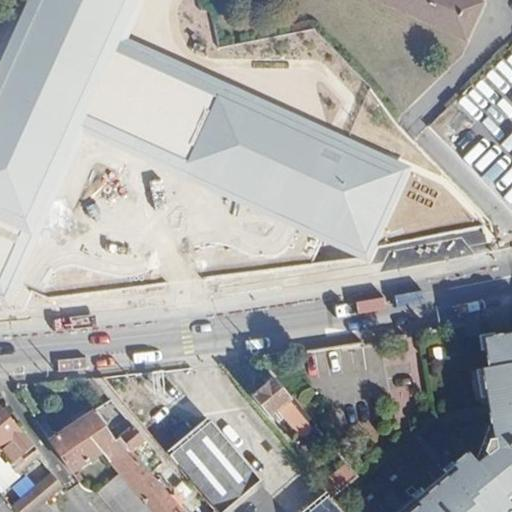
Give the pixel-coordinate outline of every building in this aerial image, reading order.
[(146,0),(21,0),(0,48),(0,300),(7,303),(83,134),(372,263),(415,167),(129,39),(146,0)] [(482,4),(473,0),(385,0),(467,38),(482,4)] [(511,173),(499,185),(511,200),(511,173)] [(511,339),(483,344),(486,369),(481,370),(492,441),(485,441),(481,451),(482,455),(473,461),(468,455),(453,467),(456,471),(417,502),(414,499),(398,511),(508,511),(511,509),(511,508),(504,497),(511,491),(511,339)] [(273,379),(251,397),(267,416),(280,405),(299,429),(308,421),(273,379)] [(0,452),(7,459),(3,463),(16,477),(35,459),(29,450),(32,448),(0,408),(0,452)] [(88,413),(51,441),(75,471),(101,448),(118,469),(97,487),(118,511),(216,511),(215,511),(213,511),(181,511),(128,450),(143,437),(131,423),(111,440),(88,413)] [(210,424),(172,456),(220,511),(221,511),(258,481),(210,424)] [(348,469),(322,489),(329,497),(354,477),(348,469)] [(0,476),(0,491),(17,511),(54,511),(45,501),(63,487),(53,474),(20,501),(0,476)] [(338,511),(326,498),(309,511),(338,511)]
